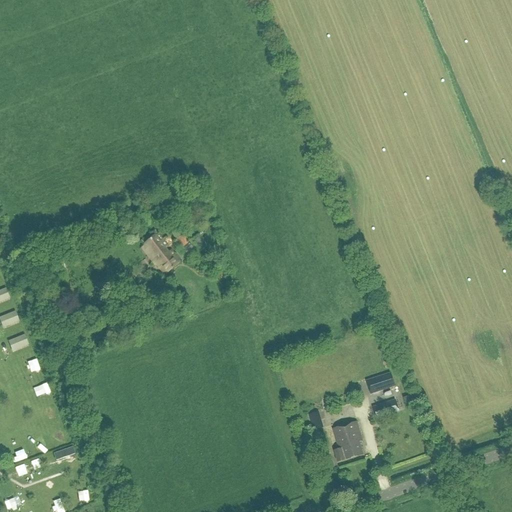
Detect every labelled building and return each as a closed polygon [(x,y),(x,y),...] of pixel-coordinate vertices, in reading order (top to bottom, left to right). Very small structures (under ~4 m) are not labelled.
[(171,234),(181,249),(188,244),(182,235),(186,233),(181,227),(171,234)] [(171,250),(170,251),(167,248),(169,247),(159,234),(156,235),(153,232),(140,243),(144,247),(140,250),(154,266),(155,265),(164,276),(180,263),(179,263),(181,261),(171,250)] [(200,237),(194,240),(199,247),(204,243),(200,237)] [(60,259),(33,268),(36,279),(63,271),(60,259)] [(0,293),(0,306),(12,300),(8,290),(0,293)] [(7,327),(20,322),(18,318),(5,323),(7,327)] [(13,346),(15,352),(30,347),(28,341),(13,346)] [(31,381),(44,375),(40,367),(27,373),(31,381)] [(396,371),(367,381),(373,397),(402,388),(396,371)] [(45,398),(53,395),(50,385),(41,388),(45,398)] [(413,396),(404,399),(406,405),(415,403),(413,396)] [(379,418),(398,411),(395,402),(376,408),(379,418)] [(48,409),(51,422),(61,419),(57,407),(48,409)] [(322,413),(314,414),(316,428),(323,427),(322,413)] [(357,421),(333,429),(339,451),(335,453),(338,463),(363,456),(359,442),(363,441),(357,421)] [(42,441),(37,445),(43,454),(48,450),(42,441)] [(26,451),(19,453),(22,463),(30,461),(26,451)] [(56,454),(46,457),(47,463),(58,460),(56,454)] [(35,479),(42,477),(36,460),(28,463),(35,479)] [(72,465),(76,474),(85,471),(81,461),(72,465)] [(89,483),(81,485),(84,495),(92,493),(89,483)] [(9,511),(19,509),(17,497),(6,500),(9,511)]
